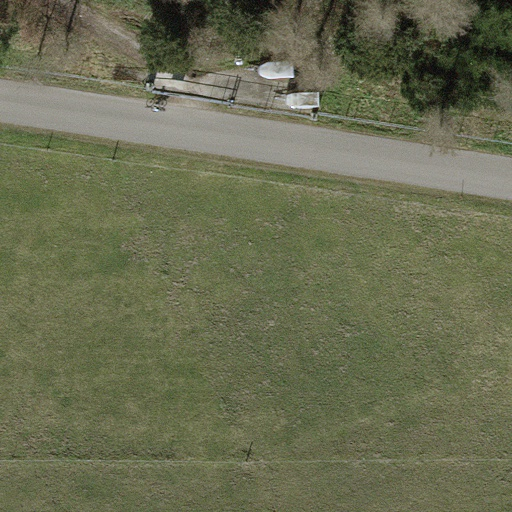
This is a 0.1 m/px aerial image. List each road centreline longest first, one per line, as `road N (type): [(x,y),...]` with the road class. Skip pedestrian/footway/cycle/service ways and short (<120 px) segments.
road 1 (unclassified): [(0,102),(511,179)]
road 2 (track): [(182,127),(167,67),(47,0)]
